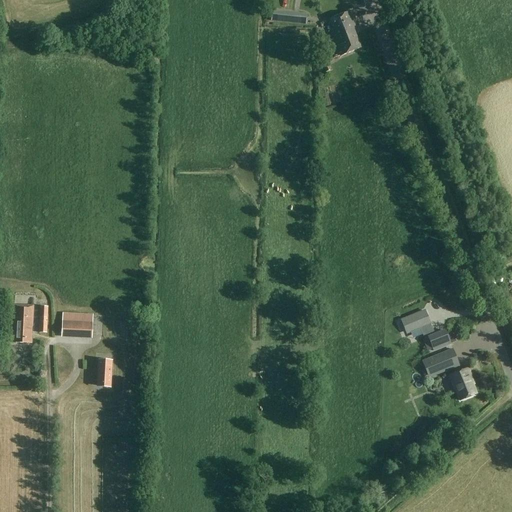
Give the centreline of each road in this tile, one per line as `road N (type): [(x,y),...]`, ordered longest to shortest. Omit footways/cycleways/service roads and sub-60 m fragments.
road 1 (unclassified): [(511,376),(368,0)]
road 2 (track): [(47,357),(49,511)]
